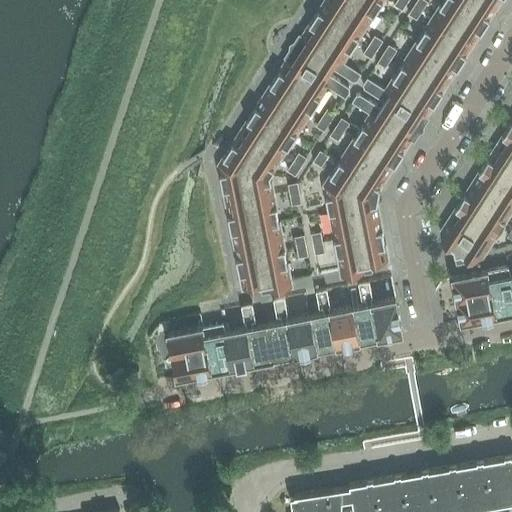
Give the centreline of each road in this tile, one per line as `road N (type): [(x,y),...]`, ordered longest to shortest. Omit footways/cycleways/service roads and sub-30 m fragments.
road 1 (residential): [(427,341),(402,208),(511,40)]
road 2 (residential): [(427,341),(139,397)]
road 3 (residential): [(247,511),(255,485),(285,469),(511,431)]
